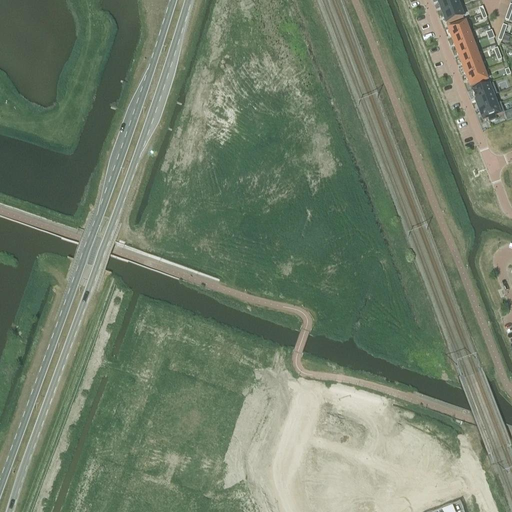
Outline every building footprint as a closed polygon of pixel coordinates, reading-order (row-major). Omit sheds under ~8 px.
[(455,0),(453,0),(438,6),(442,15),(459,9),(455,0)] [(459,9),(442,15),(446,25),(463,19),(459,9)] [(464,23),(448,30),(451,40),(468,33),(464,23)] [(468,33),(451,40),(455,49),(472,43),(468,33)] [(472,43),(455,49),(459,59),(476,53),(472,43)] [(476,53),(459,59),(462,68),(479,62),(476,53)] [(479,62),(462,68),(466,78),(483,72),(479,62)] [(483,72),(466,78),(470,88),(487,82),(483,72)] [(493,84),(471,92),(475,103),(492,96),(492,97),(497,95),(496,94),(493,84)] [(492,96),(475,103),(479,112),(496,106),(495,105),(492,97),(492,96)] [(496,106),(479,112),(483,122),(487,120),(488,123),(496,120),(495,117),(504,114),(500,104),(495,105),(496,106)] [(463,511),(460,503),(435,511),(463,511)]
